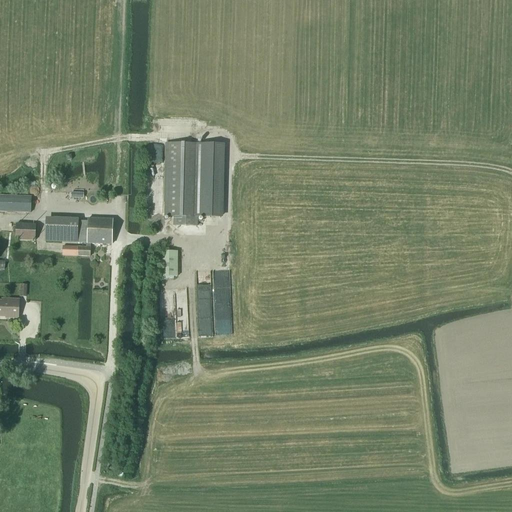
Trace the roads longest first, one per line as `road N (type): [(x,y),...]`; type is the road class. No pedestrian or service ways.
road 1 (track): [(511,172),(243,157)]
road 2 (track): [(226,157),(225,139),(122,137),(41,153),(40,210)]
road 3 (tertiary): [(79,511),(96,387),(85,377),(0,365)]
